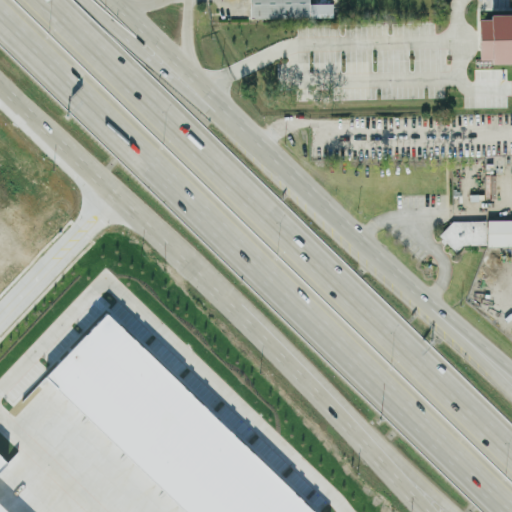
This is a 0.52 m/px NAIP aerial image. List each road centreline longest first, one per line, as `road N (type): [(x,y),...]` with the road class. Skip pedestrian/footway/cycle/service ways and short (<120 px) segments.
road 1 (motorway): [(0,17),(511,511)]
road 2 (motorway): [(511,454),(43,0)]
road 3 (primary): [(0,81),(442,511)]
road 4 (primary): [(511,370),(113,0)]
road 5 (motorway): [(379,251),(86,0)]
road 6 (residential): [(115,194),(0,318)]
